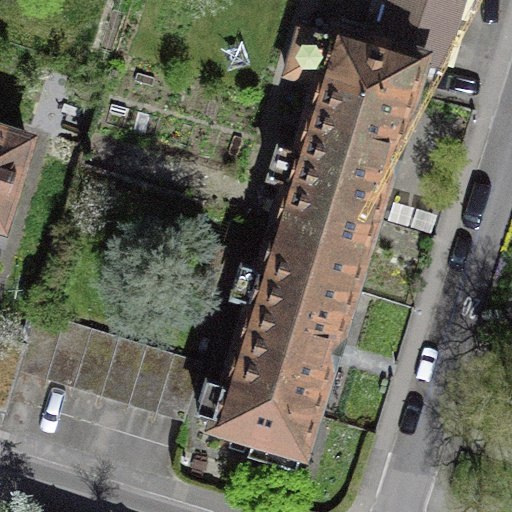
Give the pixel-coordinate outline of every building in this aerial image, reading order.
[(288,183),(275,227),(363,254),(390,165),(392,166),(395,157),(398,147),(396,147),(422,63),(442,65),(462,0),(386,0),(385,5),(390,6),(379,42),(336,28),(334,35),(301,25),(286,74),(319,84),(299,151),(280,145),(269,178),(288,183)] [(0,131),(0,222),(2,223),(27,139),(0,131)] [(363,254),(275,227),(262,270),(243,264),(232,297),(252,303),(226,384),(207,378),(197,412),(216,418),(214,425),(254,437),(248,455),(296,470),(298,464),(292,461),(295,451),(302,452),(330,361),(331,361),(334,352),(337,343),(336,343),(363,254)] [(197,244),(183,286),(207,294),(221,252),(197,244)] [(20,370),(102,395),(183,420),(202,363),(37,312),(28,344),(20,370)] [(0,334),(0,411),(7,414),(20,370),(28,344),(0,334)]
